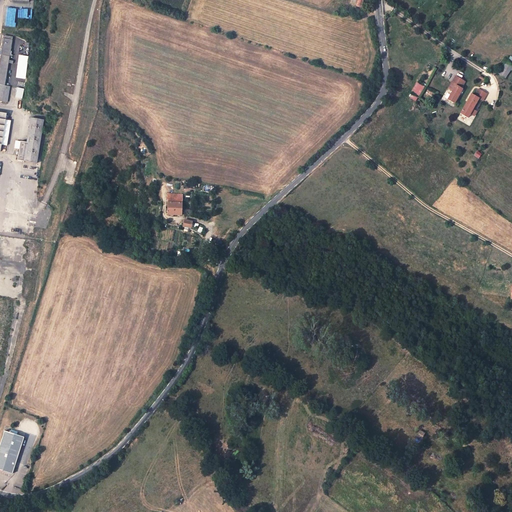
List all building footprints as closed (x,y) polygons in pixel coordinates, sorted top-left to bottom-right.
[(17,27),(19,9),(6,7),(4,26),(17,27)] [(4,36),(0,62),(0,101),(7,102),(10,87),(5,86),(13,37),(4,36)] [(18,66),(25,67),(26,59),(20,58),(18,66)] [(503,67),(499,74),(505,78),(509,72),(503,67)] [(447,99),(453,103),(461,88),(460,88),(464,81),(456,76),(449,89),(451,91),(447,99)] [(455,76),(447,89),(449,89),(456,76),(455,76)] [(410,91),(418,96),(424,87),(416,82),(410,91)] [(18,88),(16,98),(22,99),(24,89),(18,88)] [(471,94),(460,113),(466,117),(469,113),(473,116),(475,111),(471,109),(477,98),(481,100),(485,93),(477,89),(473,95),(471,94)] [(21,141),(18,160),(37,163),(44,120),(31,118),(28,143),(21,141)] [(168,194),(168,215),(182,216),(182,196),(168,194)] [(184,220),(183,227),(190,228),(192,222),(184,220)] [(425,433),(419,430),(417,436),(422,439),(425,433)] [(5,432),(0,446),(0,469),(13,473),(24,438),(5,432)]
